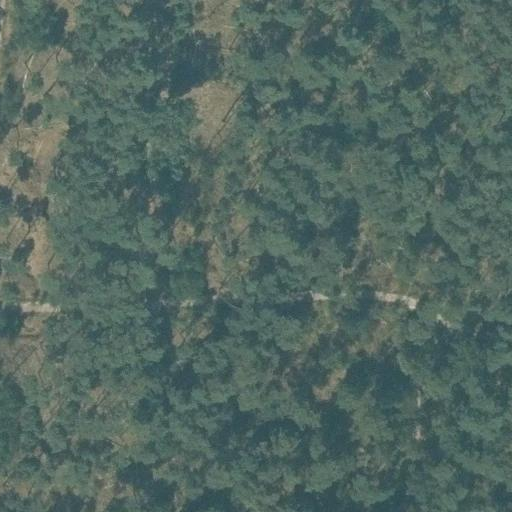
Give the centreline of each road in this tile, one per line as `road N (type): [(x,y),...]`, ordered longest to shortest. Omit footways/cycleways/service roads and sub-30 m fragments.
road 1 (track): [(410,299),(0,308)]
road 2 (track): [(399,511),(410,299)]
